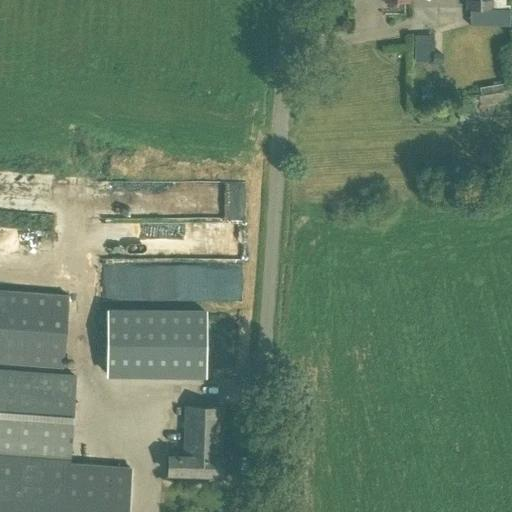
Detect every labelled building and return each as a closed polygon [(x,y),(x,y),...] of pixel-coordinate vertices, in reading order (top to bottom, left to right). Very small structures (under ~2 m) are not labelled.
[(466,0),(466,10),(495,9),(494,0),(466,0)] [(511,0),(499,0),(499,21),(511,21),(511,0)] [(433,54),(433,61),(433,64),(442,65),(442,54),(433,54)] [(421,101),(431,100),(431,91),(421,91),(421,101)] [(456,109),(458,121),(476,119),(474,106),(456,109)] [(237,191),(238,172),(213,171),(213,191),(237,191)] [(111,299),(191,296),(190,264),(110,267),(111,299)] [(0,362),(62,367),(67,295),(0,290),(0,362)] [(207,309),(206,345),(226,346),(227,310),(207,309)] [(108,310),(108,376),(204,377),(205,311),(108,310)] [(0,511),(126,511),(129,467),(68,462),(70,436),(74,376),(0,370),(0,511)] [(183,441),(169,440),(168,473),(221,474),(222,458),(221,458),(222,406),(184,405),(183,441)] [(140,406),(140,448),(157,448),(158,407),(140,406)] [(187,511),(199,505),(190,491),(179,498),(187,511)]
